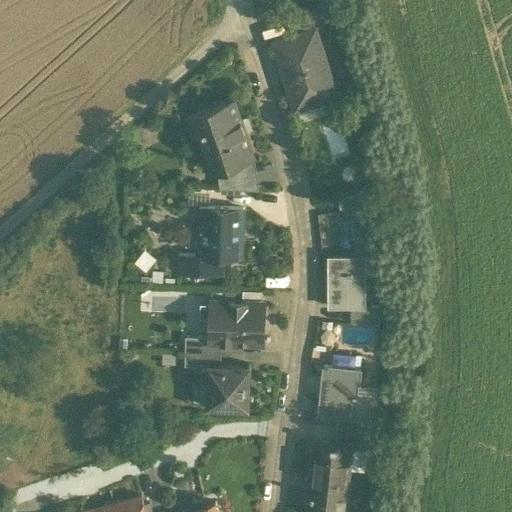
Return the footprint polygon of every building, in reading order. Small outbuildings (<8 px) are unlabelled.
[(289,19),(294,35),(320,27),(322,31),(328,29),(321,9),(289,19)] [(294,35),(275,41),(297,114),(343,100),(322,31),(320,27),(294,35)] [(194,139),(200,137),(212,172),(258,157),(238,98),(186,115),(194,139)] [(331,135),(334,151),(347,149),(344,133),(331,135)] [(363,192),(339,197),(342,209),(365,205),(363,192)] [(248,208),(200,206),(197,256),(226,257),(245,258),(248,208)] [(318,230),(321,251),(332,249),(329,229),(318,230)] [(226,257),(197,256),(175,255),(174,273),(225,275),(226,257)] [(368,257),(329,257),(329,309),(352,309),(368,309),(368,257)] [(211,300),(210,339),(223,340),(268,341),(269,302),(211,300)] [(368,309),(352,309),(352,325),(383,325),(383,309),(368,309)] [(223,340),(210,339),(187,339),(186,353),(223,354),(223,340)] [(223,354),(186,353),(186,366),(210,366),(222,367),(223,354)] [(210,366),(208,412),(252,413),(253,368),(222,367),(210,366)] [(324,366),(319,416),(340,418),(359,420),(364,370),(324,366)] [(359,420),(340,418),(339,432),(373,435),(374,435),(375,422),(359,420)] [(373,435),(339,432),(338,445),(355,447),(355,450),(371,452),(373,435)] [(311,479),(351,483),(355,450),(355,447),(338,445),(315,443),(311,479)] [(348,511),(351,483),(311,479),(308,511),(348,511)] [(152,511),(148,496),(79,511),(152,511)]
